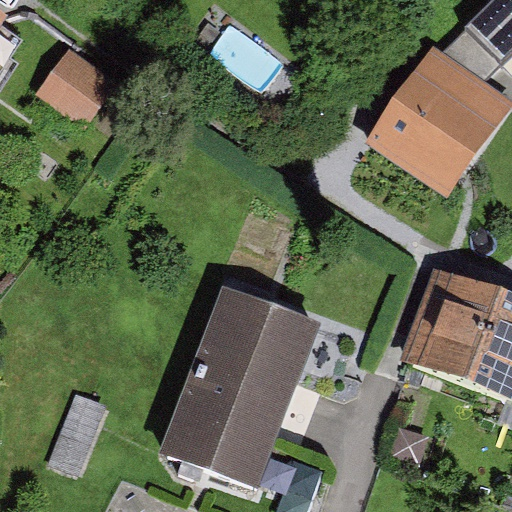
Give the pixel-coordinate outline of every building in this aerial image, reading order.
[(509,58),(511,55),(511,0),(497,0),(474,27),(509,58)] [(0,42),(10,27),(0,20),(0,42)] [(511,122),(511,114),(435,59),(364,155),(445,214),(511,122)] [(124,97),(77,62),(45,105),(92,140),(124,97)] [(511,305),(440,277),(404,370),(511,411),(511,305)] [(323,336),(224,301),(166,467),(265,502),(297,412),(323,336)] [(111,413),(77,402),(52,477),(86,488),(111,413)] [(427,444),(402,437),(395,463),(420,470),(427,444)]
